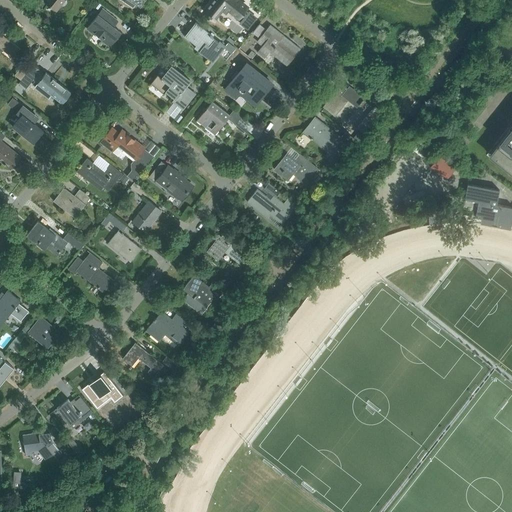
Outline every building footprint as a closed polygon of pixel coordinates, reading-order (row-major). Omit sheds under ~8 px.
[(56,12),(64,2),(65,3),(66,3),(67,3),(67,2),(68,2),(68,1),(69,0),(68,0),(44,0),(43,1),(56,12)] [(213,0),(204,12),(219,23),(229,10),(238,17),(246,7),(237,0),(213,0)] [(115,19),(102,9),(87,29),(109,47),(121,33),(111,25),(115,19)] [(225,46),(196,23),(186,35),(204,49),(201,53),(213,62),(225,46)] [(275,29),(270,25),(257,41),(262,45),(256,52),(264,59),(271,50),(284,60),(283,62),(287,65),(300,49),(289,40),(287,40),(275,30),(275,29)] [(4,53),(11,59),(19,49),(0,33),(0,46),(6,51),(4,53)] [(249,57),(242,51),(238,57),(245,62),(246,61),(249,57)] [(235,97),(239,92),(254,104),(271,83),(247,64),(226,90),(235,97)] [(171,101),(181,108),(194,92),(186,86),(191,81),(171,66),(162,78),(158,75),(151,84),(164,94),(166,92),(174,98),(171,101)] [(71,92),(46,72),(37,83),(47,91),(45,94),(49,97),(51,95),(62,103),(71,92)] [(28,86),(33,79),(26,73),(20,80),(28,86)] [(347,88),(341,84),(323,107),(335,116),(343,106),(341,104),(347,97),(358,106),(359,104),(359,105),(363,100),(363,99),(364,98),(349,86),(347,88)] [(197,121),(214,134),(227,118),(235,124),(242,116),(234,109),(229,115),(212,102),(197,121)] [(373,108),(357,128),(363,133),(379,113),(373,108)] [(26,118),(16,130),(20,133),(21,131),(33,140),(41,130),(42,131),(43,130),(30,120),(35,115),(27,109),(22,114),(26,118)] [(329,151),(325,156),(332,163),(345,147),(349,151),(357,141),(345,132),(340,137),(315,117),(303,132),(310,138),(312,139),(315,142),(317,140),(329,151)] [(100,142),(122,159),(125,154),(133,161),(131,164),(131,170),(127,176),(134,181),(152,159),(142,151),(144,148),(122,130),(119,133),(112,128),(100,142)] [(496,149),(492,155),(495,157),(511,170),(511,129),(511,131),(496,149)] [(0,160),(10,168),(20,157),(0,141),(4,136),(0,132),(0,160)] [(435,160),(451,173),(452,171),(454,168),(439,156),(433,151),(435,148),(432,146),(428,150),(432,153),(431,154),(430,155),(436,159),(435,160)] [(275,169),(287,179),(292,173),(306,184),(318,169),(301,156),(296,162),(286,154),(275,169)] [(77,171),(100,189),(103,186),(108,190),(121,174),(110,165),(104,172),(87,159),(77,171)] [(150,175),(181,199),(192,185),(161,161),(150,175)] [(144,190),(134,181),(130,187),(140,195),(144,190)] [(257,189),(247,201),(268,218),(270,215),(282,224),(297,205),(269,183),(264,188),(273,196),(270,200),(257,189)] [(462,210),(476,212),(475,217),(481,218),(510,223),(510,226),(511,226),(511,207),(496,204),(499,190),(467,184),(462,210)] [(85,205),(90,198),(79,190),(74,196),(64,188),(53,201),(54,202),(55,200),(75,216),(74,218),(85,205)] [(133,222),(145,231),(161,211),(149,201),(133,222)] [(447,222),(446,210),(428,212),(429,224),(447,222)] [(122,232),(126,227),(109,213),(101,223),(105,226),(109,221),(120,229),(118,230),(107,244),(122,255),(123,254),(130,260),(130,261),(130,262),(141,249),(132,242),(131,243),(128,240),(128,239),(122,234),(123,233),(122,232)] [(59,252),(59,253),(61,251),(60,251),(63,247),(67,242),(67,243),(69,241),(80,249),(84,244),(68,231),(63,238),(49,228),(48,229),(38,221),(26,235),(38,244),(40,241),(45,245),(57,255),(59,252)] [(219,238),(209,251),(217,258),(224,250),(239,262),(236,265),(249,276),(256,266),(244,257),(248,252),(226,234),(222,239),(219,238)] [(78,257),(77,256),(68,268),(68,269),(75,274),(75,273),(74,273),(76,271),(94,285),(95,284),(98,286),(97,287),(98,288),(99,288),(105,292),(104,293),(105,293),(114,281),(103,272),(102,273),(98,270),(99,269),(98,268),(102,262),(90,252),(90,253),(92,255),(88,260),(85,258),(83,261),(78,257)] [(211,284),(207,287),(205,285),(205,284),(194,275),(182,289),(183,290),(184,288),(189,292),(183,300),(201,314),(207,307),(217,294),(219,296),(228,303),(234,295),(225,288),(222,293),(211,284)] [(28,311),(18,303),(20,300),(8,290),(0,299),(0,322),(1,324),(10,313),(20,321),(28,311)] [(164,333),(178,344),(187,332),(186,331),(190,326),(175,314),(171,319),(161,311),(155,318),(153,320),(146,329),(159,339),(164,333)] [(52,326),(40,317),(30,330),(42,339),(40,342),(47,347),(59,331),(52,326)] [(130,368),(138,358),(151,368),(148,371),(154,376),(163,365),(135,342),(122,358),(129,367),(128,367),(130,368)] [(0,384),(13,368),(4,361),(7,357),(0,350),(0,384)] [(178,365),(166,356),(162,361),(174,371),(178,365)] [(82,389),(92,402),(106,392),(110,397),(114,402),(122,395),(104,372),(82,389)] [(57,408),(69,424),(81,416),(79,414),(88,407),(80,397),(71,404),(68,399),(57,408)] [(38,433),(22,435),(25,455),(31,454),(33,451),(38,450),(45,459),(54,454),(60,461),(69,454),(61,443),(57,446),(52,439),(48,428),(42,429),(42,432),(38,433)]
